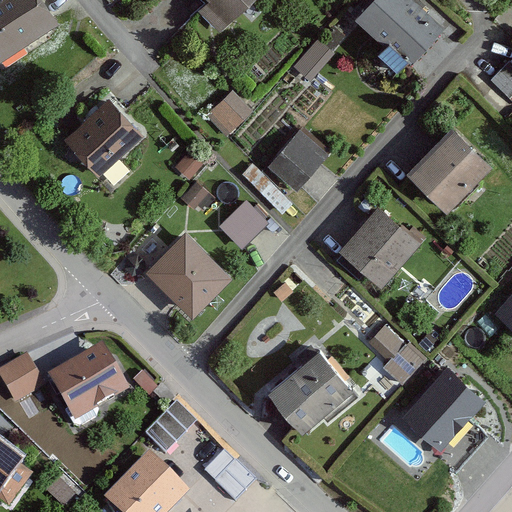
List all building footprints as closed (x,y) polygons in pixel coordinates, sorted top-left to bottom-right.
[(0,0),(0,60),(56,22),(40,0),(0,0)] [(200,11),(221,31),(248,0),(208,0),(209,0),(200,11)] [(368,0),(354,18),(411,64),(445,22),(417,0),(368,0)] [(311,79),(334,51),(318,37),(295,65),(311,79)] [(511,55),(489,78),(510,99),(511,97),(511,55)] [(208,116),(227,135),(249,112),(230,93),(208,116)] [(64,138),(99,178),(145,138),(110,98),(64,138)] [(408,172),(449,210),(489,166),(449,128),(408,172)] [(267,167),(296,190),(327,152),(298,129),(267,167)] [(174,168),(188,179),(201,163),(187,152),(174,168)] [(207,191),(195,182),(182,200),(195,209),(207,191)] [(220,226),(240,247),(265,223),(244,202),(220,226)] [(339,250),(381,285),(418,241),(376,206),(339,250)] [(142,271),(190,317),(230,276),(182,230),(142,271)] [(511,292),(498,309),(511,320),(511,292)] [(403,382),(426,361),(388,320),(366,341),(403,382)] [(48,379),(75,424),(127,393),(99,348),(48,379)] [(265,393),(300,434),(352,390),(317,349),(265,393)] [(0,371),(0,381),(14,406),(42,390),(24,358),(0,371)] [(402,415),(443,448),(485,397),(444,364),(402,415)] [(147,431),(167,452),(199,421),(180,401),(147,431)] [(0,504),(4,508),(32,469),(0,446),(0,504)] [(236,498),(257,476),(227,448),(206,469),(236,498)] [(104,499),(117,511),(168,511),(188,492),(149,454),(104,499)]
